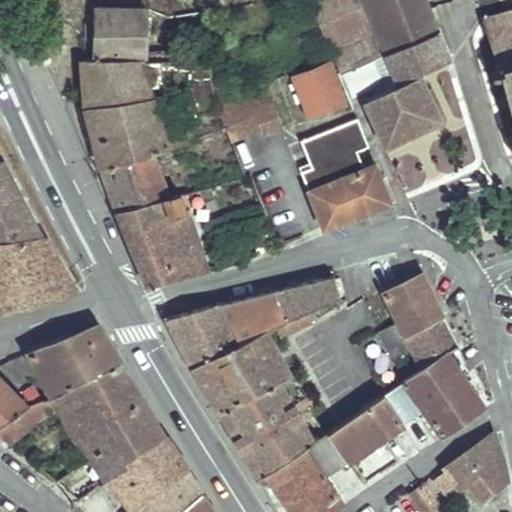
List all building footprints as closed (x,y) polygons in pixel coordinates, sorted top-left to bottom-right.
[(308,0),(311,6),(319,24),(341,74),(342,74),(375,59),(386,54),(438,32),(425,0),(308,0)] [(299,10),(307,29),(319,24),(311,6),(299,10)] [(146,10),(96,9),(95,59),(145,60),(145,53),(146,10)] [(511,70),(511,9),(498,14),(511,64),(511,65),(507,67),(508,71),(511,70)] [(419,74),(449,61),(438,32),(386,54),(399,84),(365,100),(386,145),(440,119),(419,74)] [(145,62),(179,60),(179,51),(145,53),(145,60),(145,62)] [(399,84),(386,54),(375,59),(386,82),(372,88),(375,95),(399,84)] [(226,97),(221,72),(219,56),(209,59),(211,83),(215,100),(226,97)] [(86,109),(101,168),(152,154),(166,150),(147,78),(159,77),(159,80),(189,79),(201,121),(173,130),(178,146),(226,131),(216,104),(215,100),(211,83),(209,59),(179,60),(145,62),(145,60),(83,59),(86,109)] [(386,82),(375,59),(342,74),(352,97),(372,88),(386,82)] [(344,102),(329,63),(294,77),(309,115),(344,102)] [(166,150),(178,146),(173,130),(159,80),(159,77),(147,78),(166,150)] [(283,127),(266,83),(216,104),(226,131),(230,140),(260,128),(262,135),(283,127)] [(369,146),(358,118),(346,123),(357,151),(369,146)] [(324,229),(391,202),(375,163),(364,168),(357,151),(346,123),(301,141),(309,163),(299,167),(309,191),(314,190),(318,200),(313,202),(324,229)] [(162,179),(152,154),(101,168),(112,197),(132,190),(162,179)] [(0,242),(42,237),(26,207),(0,158),(0,242)] [(132,190),(137,207),(169,198),(162,179),(132,190)] [(112,197),(117,212),(137,207),(132,190),(112,197)] [(309,191),(313,202),(318,200),(314,190),(309,191)] [(169,198),(137,207),(117,212),(148,286),(206,272),(181,195),(169,198)] [(257,250),(273,244),(263,216),(247,222),(257,250)] [(0,311),(77,291),(44,235),(42,237),(0,242),(0,311)] [(383,292),(397,321),(405,337),(444,316),(423,273),(383,292)] [(341,298),(334,275),(220,303),(166,318),(191,367),(256,335),(265,330),(276,326),(341,298)] [(276,326),(281,336),(312,323),(307,312),(276,326)] [(393,359),(411,348),(423,367),(446,352),(458,343),(444,316),(405,337),(387,348),(393,359)] [(405,337),(397,321),(378,332),(387,348),(405,337)] [(28,353),(52,397),(120,363),(97,325),(28,353)] [(256,335),(280,379),(290,374),(265,330),(256,335)] [(256,335),(191,367),(217,411),(280,379),(256,335)] [(404,380),(424,409),(441,433),(482,405),(446,352),(423,367),(404,380)] [(37,419),(58,407),(78,441),(81,439),(92,458),(118,440),(106,420),(142,398),(120,363),(52,397),(27,406),(0,424),(0,436),(9,444),(37,419)] [(290,374),(280,379),(285,387),(294,381),(290,374)] [(0,424),(27,406),(0,378),(0,424)] [(280,379),(217,411),(259,484),(262,482),(260,479),(266,474),(266,473),(315,441),(280,379)] [(381,396),(401,425),(424,409),(404,380),(381,396)] [(329,432),(349,461),(401,425),(381,396),(329,432)] [(92,458),(106,480),(129,465),(126,461),(164,435),(142,398),(106,420),(118,440),(92,458)] [(266,473),(266,474),(292,511),(326,511),(341,502),(324,478),(349,461),(329,432),(315,441),(266,473)] [(448,472),(460,487),(461,489),(469,484),(468,483),(501,457),(493,433),(492,433),(444,467),(448,472)] [(133,511),(187,469),(164,435),(126,461),(129,465),(110,477),(133,511)] [(501,457),(468,483),(469,484),(482,500),(506,480),(501,457)] [(187,469),(133,511),(131,511),(178,511),(202,492),(187,469)] [(460,487),(448,472),(436,480),(449,496),(460,487)] [(407,494),(421,511),(428,511),(438,504),(422,483),(407,494)] [(213,511),(202,492),(178,511),(213,511)]
